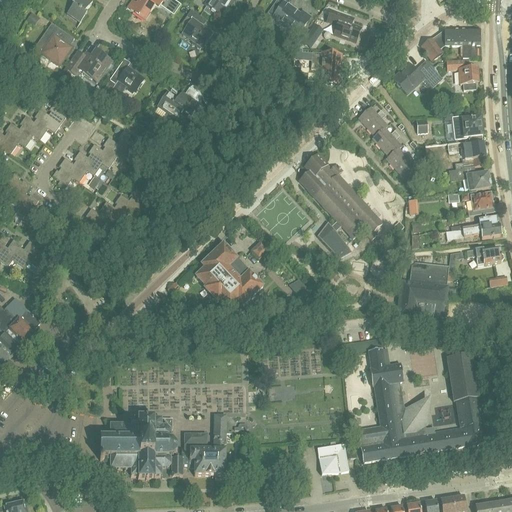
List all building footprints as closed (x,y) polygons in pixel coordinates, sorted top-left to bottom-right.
[(73,6),(68,14),(81,23),(87,15),(85,14),(92,4),(86,0),(75,0),(76,0),(72,5),(73,6)] [(181,6),(172,0),(139,0),(137,5),(133,2),(127,9),(140,18),(141,17),(146,21),(155,8),(159,11),(161,7),(174,16),(181,6)] [(221,16),(232,0),(209,0),(205,6),(207,7),(203,12),(210,17),(214,11),(221,16)] [(303,30),(311,18),(303,12),(300,15),(284,3),(271,20),(302,42),(308,33),(303,30)] [(183,35),(193,41),(193,45),(194,48),(197,50),(199,50),(203,49),(213,35),(200,26),(204,20),(192,11),(182,25),(188,29),(183,35)] [(360,29),(351,26),(353,20),(331,12),(327,23),(337,27),(333,36),(355,44),(360,29)] [(31,14),(26,22),(35,27),(39,20),(31,14)] [(59,68),(65,60),(72,49),(69,47),(74,41),(52,25),(34,50),(59,68)] [(432,40),(421,48),(430,62),(441,54),(439,50),(445,46),(445,48),(462,47),(462,60),(476,60),(476,58),(477,58),(477,49),(476,49),(476,48),(480,47),(479,31),(444,32),(432,41),(432,40)] [(316,41),(308,35),(302,43),(310,49),(316,41)] [(96,51),(89,61),(78,53),(59,81),(65,85),(72,74),(75,77),(79,71),(97,84),(112,63),(96,51)] [(341,56),(321,55),(319,84),(338,86),(339,77),(341,77),(341,76),(340,76),(340,72),(341,72),(341,71),(340,71),(341,56)] [(420,68),(436,86),(442,81),(425,63),(420,68)] [(463,93),(476,92),(476,85),(478,85),(477,70),(469,71),(469,63),(446,64),(446,73),(458,72),(458,87),(463,87),(463,93)] [(392,81),(407,97),(422,82),(431,91),(436,86),(420,68),(415,73),(409,66),(392,81)] [(125,72),(119,68),(110,82),(104,90),(109,94),(111,90),(120,97),(127,88),(128,88),(126,91),(132,96),(134,93),(136,94),(145,81),(128,69),(125,72)] [(303,100),(307,92),(292,84),(288,92),(303,100)] [(94,92),(99,96),(102,91),(97,87),(94,92)] [(159,108),(155,114),(164,120),(168,115),(177,121),(183,112),(189,116),(187,119),(189,121),(192,123),(194,120),(195,121),(202,111),(198,108),(199,106),(200,105),(186,95),(185,95),(181,102),(177,100),(169,94),(159,108)] [(48,117),(46,115),(42,121),(50,127),(48,130),(55,135),(66,119),(58,114),(62,109),(55,104),(54,104),(50,102),(46,107),(50,110),(49,112),(51,113),(48,117)] [(359,120),(367,129),(384,114),(381,112),(377,115),(371,109),(359,120)] [(36,134),(33,138),(40,142),(48,130),(50,127),(42,121),(46,115),(40,111),(34,119),(36,120),(34,124),(32,122),(27,128),(36,134)] [(386,117),(384,114),(367,129),(375,138),(376,138),(385,129),(386,129),(388,127),(382,121),(386,117)] [(19,131),(17,129),(13,135),(21,141),(19,144),(25,149),(33,138),(36,134),(27,128),(32,122),(25,118),(19,126),(21,127),(19,131)] [(463,119),(452,120),(455,142),(464,141),(464,140),(468,140),(469,143),(481,142),(481,138),(482,138),(481,129),(482,129),(482,122),(480,122),(480,120),(463,122),(463,119)] [(416,124),(417,136),(427,135),(426,123),(416,124)] [(4,138),(2,136),(0,139),(0,142),(7,147),(4,151),(10,156),(19,144),(21,141),(13,135),(17,129),(11,125),(5,133),(7,134),(4,138)] [(373,141),(381,150),(397,135),(395,132),(391,135),(386,129),(385,129),(376,138),(375,138),(373,141)] [(117,145),(115,143),(110,149),(119,156),(116,159),(123,163),(134,147),(127,142),(130,137),(123,132),(118,140),(119,142),(117,145)] [(178,134),(172,142),(177,146),(183,137),(178,134)] [(400,137),(397,135),(381,150),(389,158),(390,159),(399,150),(402,147),(396,141),(400,137)] [(108,170),(116,159),(119,156),(110,149),(115,143),(109,139),(103,148),(105,149),(102,152),(100,150),(95,157),(104,163),(102,165),(108,170)] [(447,147),(448,151),(448,155),(458,154),(457,145),(447,147)] [(89,169),(87,173),(94,177),(102,165),(104,163),(95,157),(100,150),(94,146),(88,155),(90,156),(88,159),(85,157),(81,163),(89,169)] [(454,166),(455,172),(474,169),(486,167),(483,146),(463,148),(464,153),(465,162),(462,162),(462,165),(454,166)] [(395,170),(411,155),(409,153),(405,156),(399,150),(390,159),(389,158),(387,161),(395,170)] [(73,166),(71,165),(66,171),(74,177),(73,180),(79,184),(87,173),(89,169),(81,163),(85,157),(80,153),(73,162),(75,163),(73,166)] [(331,170),(327,166),(328,166),(318,155),(305,168),(309,173),(300,181),(323,207),(337,222),(331,227),(328,223),(318,237),(340,260),(352,253),(335,233),(341,227),(353,240),(363,231),(372,241),(378,235),(375,232),(383,226),(380,223),(381,222),(338,176),(343,172),(336,165),(331,170)] [(414,158),(411,155),(395,170),(404,179),(412,172),(416,168),(410,161),(414,158)] [(66,171),(71,165),(65,161),(59,168),(61,170),(58,173),(57,172),(52,178),(60,183),(58,186),(65,191),(73,180),(74,177),(66,171)] [(475,175),(474,169),(455,172),(448,173),(450,184),(466,181),(469,193),(490,189),(490,188),(492,187),(491,183),(489,183),(488,175),(480,176),(480,174),(475,175)] [(0,188),(12,196),(15,198),(21,190),(26,194),(31,188),(23,182),(22,184),(18,181),(20,179),(14,175),(9,183),(5,180),(0,188)] [(92,179),(87,186),(92,190),(97,182),(92,179)] [(135,189),(129,197),(131,199),(129,202),(127,201),(122,207),(130,213),(128,215),(135,220),(146,204),(139,199),(142,194),(135,189)] [(28,205),(34,209),(38,202),(30,197),(29,199),(25,196),(26,194),(21,190),(15,198),(12,196),(7,202),(19,211),(22,213),(28,205)] [(495,214),(493,214),(493,209),(495,209),(493,209),(490,195),(471,198),(474,213),(468,213),(469,218),(496,214),(495,214)] [(128,215),(130,213),(122,207),(127,201),(120,196),(115,205),(116,206),(114,209),(112,208),(107,214),(116,220),(114,223),(120,227),(128,215)] [(448,197),(448,205),(459,204),(458,196),(448,197)] [(114,223),(116,220),(107,214),(112,208),(106,203),(100,211),(102,212),(99,216),(97,214),(93,221),(101,227),(99,230),(105,234),(114,223)] [(33,211),(34,209),(28,205),(22,213),(19,211),(14,217),(30,228),(35,221),(40,224),(45,217),(37,211),(36,213),(33,211)] [(83,222),(79,228),(86,233),(83,236),(91,241),(99,230),(101,227),(93,221),(97,214),(91,210),(85,219),(88,220),(85,223),(83,222)] [(145,215),(146,215),(150,218),(153,213),(148,210),(145,215)] [(451,230),(452,234),(480,229),(492,227),(492,228),(499,226),(498,216),(478,220),(480,226),(477,227),(477,225),(451,230)] [(404,230),(399,225),(385,237),(390,242),(404,230)] [(463,240),(463,239),(478,236),(478,235),(481,234),(482,240),(501,237),(501,235),(502,234),(502,232),(500,231),(499,226),(492,228),(492,227),(480,229),(480,230),(463,233),(452,234),(446,235),(447,243),(463,240)] [(0,241),(0,263),(8,269),(13,262),(9,260),(15,251),(9,247),(7,250),(4,248),(5,246),(0,241)] [(24,271),(29,264),(25,261),(31,253),(25,249),(24,252),(20,249),(22,247),(14,241),(9,247),(15,251),(9,260),(13,262),(24,271)] [(42,263),(47,255),(41,251),(39,253),(36,251),(37,249),(30,243),(25,249),(31,253),(25,261),(29,264),(40,272),(45,265),(42,263)] [(250,252),(259,261),(268,252),(260,243),(250,252)] [(204,290),(217,304),(232,290),(219,276),(237,259),(223,245),(201,265),(205,269),(195,277),(206,288),(204,290)] [(499,251),(483,253),(483,251),(467,253),(468,259),(476,258),(477,267),(501,264),(504,261),(503,257),(500,255),(499,251)] [(450,256),(449,269),(448,273),(455,274),(456,261),(463,260),(462,254),(450,256)] [(239,261),(237,259),(219,276),(232,290),(217,304),(218,304),(219,302),(230,313),(239,305),(242,308),(264,287),(248,270),(247,271),(238,261),(239,261)] [(409,285),(447,290),(447,283),(448,273),(449,269),(415,265),(415,264),(414,263),(414,262),(413,262),(412,261),(411,261),(410,262),(409,262),(409,263),(408,264),(408,265),(408,266),(409,266),(409,267),(410,267),(411,268),(409,285)] [(447,290),(409,285),(403,284),(403,283),(402,283),(402,284),(398,319),(443,324),(447,290)] [(303,293),(298,297),(306,306),(313,306),(308,291),(303,287),(300,289),(303,293)] [(0,331),(3,333),(4,332),(6,334),(20,348),(21,347),(33,334),(40,326),(27,312),(17,304),(14,300),(4,311),(2,312),(0,309),(0,331)] [(69,323),(66,328),(76,334),(79,329),(80,322),(74,319),(69,323)] [(0,369),(9,360),(13,356),(0,343),(0,340),(1,340),(6,334),(4,332),(3,333),(0,331),(0,369)] [(1,340),(0,340),(0,343),(13,356),(19,349),(20,348),(6,334),(1,340)] [(470,349),(446,353),(447,360),(454,403),(456,403),(459,423),(460,423),(461,430),(463,429),(481,426),(477,399),(479,399),(472,356),(471,356),(470,349)] [(374,388),(374,389),(376,400),(380,428),(380,429),(377,429),(358,432),(360,446),(361,446),(362,450),(360,450),(363,464),(420,455),(425,454),(466,448),(466,449),(484,446),(481,426),(463,429),(461,430),(434,434),(434,429),(426,430),(424,428),(424,427),(427,425),(428,410),(427,410),(427,407),(427,405),(425,404),(424,405),(421,406),(420,405),(407,411),(405,410),(405,409),(401,389),(400,384),(404,383),(401,365),(390,367),(387,350),(382,351),(382,350),(368,352),(371,370),(369,370),(372,388),(374,388)] [(183,477),(183,467),(183,466),(183,461),(182,461),(171,460),(171,458),(171,457),(172,458),(173,458),(172,457),(176,453),(177,454),(178,453),(177,452),(177,447),(178,446),(177,445),(176,446),(173,442),(174,441),(173,440),(172,441),(171,441),(171,438),(170,437),(170,433),(171,432),(172,432),(172,421),(162,421),(161,420),(160,421),(154,421),(154,420),(155,419),(154,418),(153,419),(147,419),(147,417),(145,417),(145,419),(139,419),(138,418),(137,419),(138,420),(138,421),(132,420),(131,420),(130,420),(131,421),(131,427),(125,427),(125,424),(124,424),(124,427),(118,427),(118,425),(117,425),(117,427),(115,427),(111,427),(110,426),(109,427),(110,428),(110,433),(106,433),(103,436),(103,440),(100,440),(99,439),(99,440),(100,441),(100,451),(100,459),(99,460),(100,463),(102,463),(105,466),(110,466),(110,471),(109,472),(110,473),(111,472),(117,472),(117,473),(118,473),(118,472),(124,472),(124,474),(125,474),(126,472),(131,472),(131,477),(130,478),(131,479),(132,478),(138,478),(138,479),(137,480),(138,481),(140,480),(153,480),(154,481),(155,480),(154,479),(160,479),(161,480),(170,480),(172,480),(174,478),(183,478),(183,477)] [(194,477),(210,477),(225,477),(225,476),(233,476),(233,466),(225,466),(226,435),(233,435),(233,433),(229,433),(227,430),(230,427),(227,423),(226,423),(226,418),(214,418),(214,452),(207,452),(194,452),(194,467),(194,477)] [(183,461),(183,466),(183,467),(194,467),(194,452),(207,452),(207,434),(183,434),(183,452),(182,452),(182,461),(183,461)] [(317,450),(321,477),(348,473),(344,446),(317,450)] [(243,456),(243,474),(250,474),(250,478),(283,478),(283,474),(290,474),(290,456),(289,456),(289,452),(282,452),(271,452),(271,456),(263,456),(263,452),(251,452),(251,456),(243,456)] [(466,511),(464,498),(452,500),(453,511),(466,511)] [(453,511),(452,500),(440,502),(441,511),(453,511)] [(511,511),(511,501),(501,503),(502,511),(511,511)] [(27,511),(25,503),(15,505),(16,511),(27,511)] [(425,511),(437,511),(436,503),(424,504),(425,511)] [(489,511),(502,511),(501,503),(488,505),(489,511)]
